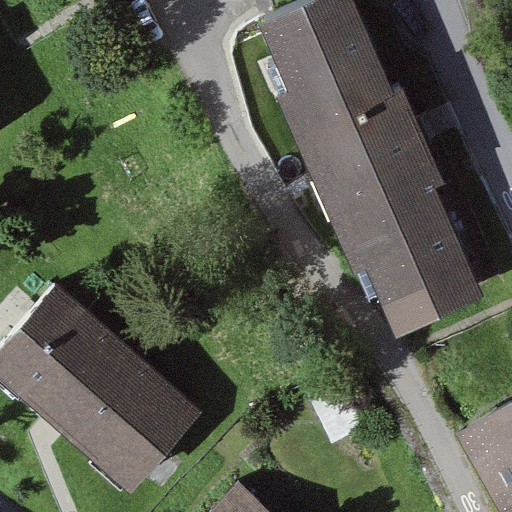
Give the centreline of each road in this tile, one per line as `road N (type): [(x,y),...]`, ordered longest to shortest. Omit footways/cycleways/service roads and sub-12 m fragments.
road 1 (residential): [(467,511),(388,366),(241,140),(217,88),(198,0)]
road 2 (residential): [(439,0),(456,58),(511,170)]
